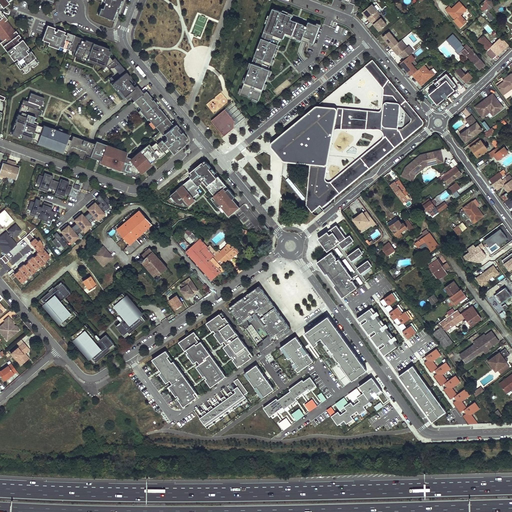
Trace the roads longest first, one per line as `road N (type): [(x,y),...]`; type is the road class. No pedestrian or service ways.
road 1 (motorway): [(511,488),(0,490)]
road 2 (residential): [(203,139),(136,190),(0,142)]
road 3 (motorway): [(263,511),(472,507)]
road 4 (residential): [(222,162),(369,40)]
road 5 (residential): [(127,356),(167,416),(258,356)]
road 6 (residential): [(433,126),(297,238)]
road 7 (residential): [(511,430),(422,432),(376,367)]
road 8 (residential): [(122,36),(203,139)]
road 9 (residential): [(511,225),(441,127)]
